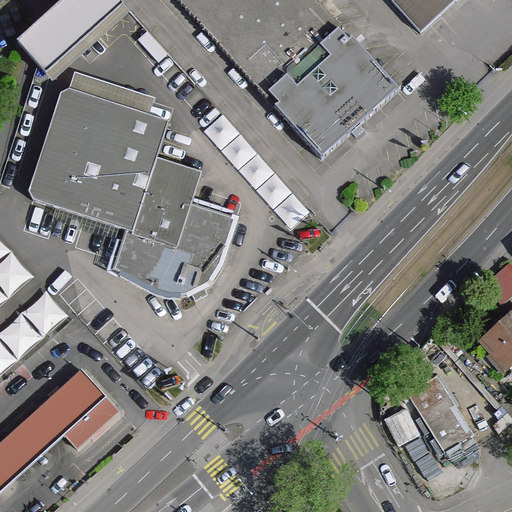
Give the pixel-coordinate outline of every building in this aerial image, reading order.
[(126,6),(120,0),(66,0),(44,20),(18,43),(33,60),(47,76),(126,6)] [(401,91),(317,0),(176,0),(322,162),(401,91)] [(390,0),(422,35),(461,0),(390,0)] [(170,124),(70,91),(61,94),(30,195),(36,204),(126,231),(115,271),(162,296),(179,298),(193,297),(204,293),(216,280),(222,264),(238,220),(193,205),(203,174),(159,160),(170,124)] [(227,114),(209,130),(296,225),(314,209),(227,114)] [(0,304),(35,279),(0,229),(0,304)] [(511,265),(491,283),(508,303),(511,299),(511,265)] [(0,334),(0,377),(70,312),(49,289),(0,334)] [(511,365),(511,316),(482,343),(494,357),(500,353),(511,366),(511,365)] [(120,413),(83,371),(41,409),(65,435),(78,450),(120,413)] [(438,378),(409,396),(447,456),(476,438),(438,378)] [(41,409),(0,446),(0,462),(16,481),(65,435),(41,409)] [(408,411),(386,422),(400,448),(421,437),(408,411)] [(0,495),(16,481),(0,462),(0,495)]
